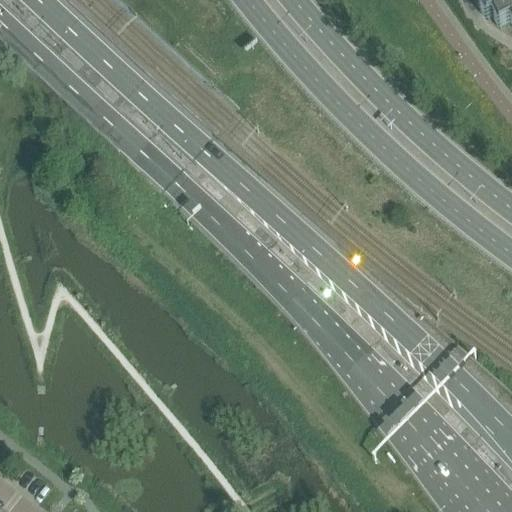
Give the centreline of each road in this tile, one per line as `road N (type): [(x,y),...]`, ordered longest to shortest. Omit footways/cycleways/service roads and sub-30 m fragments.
road 1 (primary): [(0,26),(278,285),(483,511)]
road 2 (primary): [(511,439),(33,0)]
road 3 (tertiary): [(241,0),(365,135),(511,257)]
road 4 (tertiary): [(511,211),(393,111),(288,0)]
